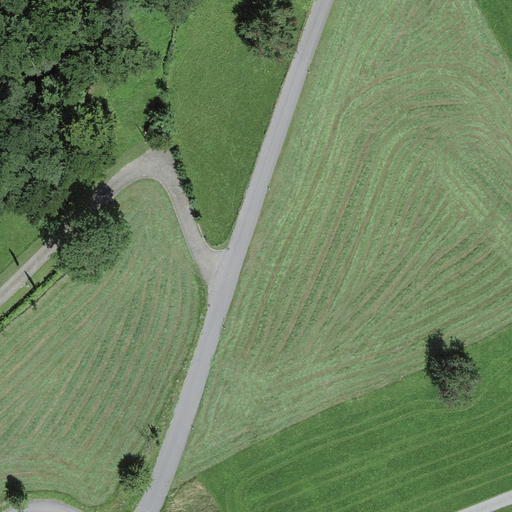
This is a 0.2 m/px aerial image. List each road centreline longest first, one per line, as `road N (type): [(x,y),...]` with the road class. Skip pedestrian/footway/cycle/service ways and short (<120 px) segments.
road 1 (residential): [(325,0),(147,511)]
road 2 (track): [(224,275),(177,174),(147,168),(0,301)]
